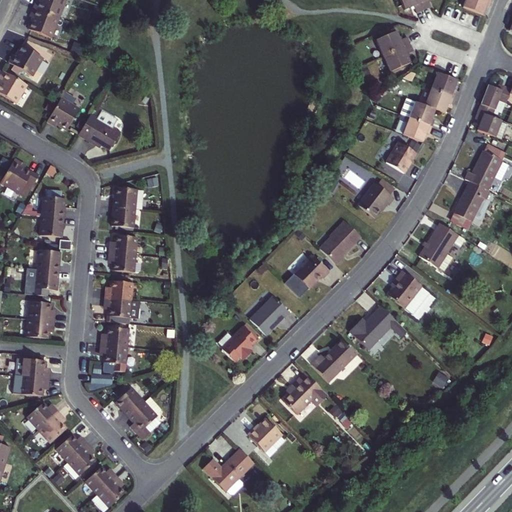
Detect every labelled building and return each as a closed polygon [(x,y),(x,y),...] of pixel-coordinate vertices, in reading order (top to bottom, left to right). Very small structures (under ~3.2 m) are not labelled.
[(58,19),(65,0),(40,0),(40,3),(36,1),(33,9),(58,19)] [(420,0),(400,0),(405,10),(413,6),(416,13),(424,10),(420,0)] [(420,0),(424,10),(432,6),(428,0),(420,0)] [(466,0),(464,6),(483,13),(486,5),(489,6),(490,2),(491,0),(466,0)] [(102,9),(94,6),(90,16),(98,19),(102,9)] [(58,19),(33,9),(30,17),(33,18),(28,30),(51,39),(58,19)] [(383,56),(403,47),(400,39),(396,30),(375,39),(383,56)] [(407,36),(400,39),(403,47),(411,44),(407,36)] [(70,51),(81,56),(85,47),(73,43),(70,51)] [(411,44),(403,47),(407,55),(414,52),(411,44)] [(42,59),(21,47),(15,57),(13,56),(8,63),(31,76),(42,59)] [(410,63),(407,55),(403,47),(383,56),(390,72),(410,63)] [(25,87),(1,72),(0,74),(0,80),(1,81),(0,82),(0,94),(15,104),(25,87)] [(438,72),(431,89),(454,97),(456,90),(453,89),(456,79),(438,72)] [(511,95),(511,85),(510,89),(502,86),(500,91),(496,100),(505,104),(509,94),(511,95)] [(480,110),(491,114),(496,100),(500,91),(489,86),(480,110)] [(431,89),(425,105),(435,109),(444,112),(448,103),(451,105),(454,97),(431,89)] [(63,94),(59,100),(70,106),(74,100),(63,94)] [(402,114),(409,117),(432,126),(435,119),(431,117),(435,109),(425,105),(408,98),(402,114)] [(70,106),(59,100),(47,122),(55,127),(57,124),(67,129),(78,111),(70,106)] [(102,109),(97,117),(113,127),(118,118),(102,109)] [(510,121),(491,114),(480,110),(476,119),(480,120),(476,130),(502,140),(510,121)] [(97,117),(91,114),(79,134),(94,143),(95,140),(110,149),(120,131),(113,127),(97,117)] [(429,134),(432,126),(409,117),(402,135),(422,142),(425,133),(429,134)] [(415,153),(399,144),(387,164),(403,174),(415,153)] [(485,192),(500,163),(482,154),(471,175),(467,172),(463,180),(469,183),(485,192)] [(24,165),(14,160),(1,182),(25,196),(36,176),(22,168),(24,165)] [(380,180),(376,186),(389,196),(394,190),(380,180)] [(452,215),(469,223),(481,200),(484,201),(489,193),(485,192),(469,183),(452,215)] [(376,186),(373,184),(357,206),(372,218),(383,203),(387,206),(393,199),(389,196),(376,186)] [(115,188),(113,207),(133,209),(135,190),(115,188)] [(46,190),(45,197),(61,199),(61,191),(46,190)] [(64,199),(61,199),(45,197),(44,197),(42,217),(62,219),(64,199)] [(131,229),(133,209),(113,207),(111,227),(131,229)] [(62,219),(42,217),(40,236),(60,238),(62,219)] [(319,249),(336,265),(344,256),(342,255),(360,237),(344,222),(330,236),(331,237),(319,249)] [(436,268),(437,267),(445,254),(457,237),(439,225),(418,256),(436,268)] [(111,244),(110,253),(135,256),(136,238),(117,236),(116,244),(111,244)] [(60,241),(59,249),(70,250),(70,242),(60,241)] [(59,253),(38,251),(36,270),(57,272),(59,253)] [(133,273),(135,256),(110,253),(109,263),(114,264),(113,271),(133,273)] [(445,254),(437,267),(444,271),(452,259),(445,254)] [(329,273),(311,256),(301,266),(303,268),(295,276),(309,289),(321,276),(323,278),(329,273)] [(24,294),(34,295),(36,270),(26,269),(24,294)] [(55,291),(57,272),(36,270),(34,295),(48,297),(49,290),(55,291)] [(421,286),(401,272),(395,280),(398,282),(387,296),(404,309),(412,315),(429,293),(420,287),(421,286)] [(299,299),(309,289),(295,276),(293,274),(284,284),(299,299)] [(106,286),(105,298),(131,301),(133,282),(112,280),(111,287),(106,286)] [(272,297),(249,320),(265,336),(288,313),(272,297)] [(129,318),(131,301),(105,298),(104,308),(108,309),(107,322),(129,324),(129,318)] [(140,301),(131,301),(129,318),(138,319),(140,301)] [(28,303),(27,320),(53,322),(53,312),(49,312),(50,304),(28,303)] [(348,331),(367,349),(389,327),(400,338),(405,333),(380,307),(360,327),(356,324),(348,331)] [(53,322),(27,320),(25,337),(47,339),(48,333),(52,333),(53,322)] [(233,337),(221,348),(221,349),(234,361),(239,357),(243,360),(251,352),(249,350),(253,347),(250,345),(255,339),(243,327),(233,337)] [(103,334),(102,346),(127,348),(128,330),(108,328),(108,334),(103,334)] [(221,348),(233,337),(227,332),(216,343),(221,348)] [(312,364),(329,381),(356,354),(341,339),(324,357),(322,354),(312,364)] [(127,348),(102,346),(101,356),(106,356),(106,363),(115,364),(114,371),(125,372),(127,348)] [(23,360),(21,378),(47,380),(48,368),(43,368),(43,362),(23,360)] [(327,396),(305,373),(292,385),(294,388),(282,400),(296,415),(310,401),(314,397),(320,403),(327,396)] [(442,389),(448,378),(438,373),(432,383),(442,389)] [(111,376),(91,376),(91,383),(87,385),(90,391),(111,386),(111,376)] [(21,378),(13,377),(12,394),(19,395),(21,378)] [(47,380),(21,378),(19,395),(41,397),(42,389),(46,389),(47,380)] [(144,403),(130,388),(114,403),(128,417),(144,403)] [(149,397),(144,403),(156,416),(160,412),(160,409),(149,397)] [(314,397),(310,401),(316,407),(320,403),(314,397)] [(156,416),(144,403),(128,417),(134,423),(130,427),(144,441),(151,433),(150,432),(145,427),(156,417),(157,416),(156,416)] [(38,432),(57,415),(49,407),(46,410),(42,405),(26,419),(38,432)] [(57,415),(38,432),(50,444),(65,430),(61,426),(64,423),(57,415)] [(161,422),(156,417),(145,427),(150,432),(161,422)] [(280,435),(281,434),(265,419),(249,435),(265,450),(272,443),(280,435)] [(284,440),(280,435),(272,443),(276,448),(284,440)] [(79,439),(75,442),(71,437),(55,451),(68,464),(87,447),(79,439)] [(270,455),(276,448),(272,443),(265,450),(270,455)] [(0,482),(9,450),(0,447),(0,482)] [(94,462),(90,457),(93,454),(87,447),(68,464),(79,476),(94,462)] [(203,468),(225,491),(226,490),(230,493),(232,493),(243,483),(238,478),(253,463),(241,450),(223,468),(213,458),(203,468)] [(63,467),(74,479),(79,476),(68,464),(63,467)] [(86,482),(98,495),(116,478),(108,469),(105,473),(101,468),(86,482)] [(116,478),(98,495),(92,500),(103,511),(124,493),(120,489),(123,485),(116,478)]
